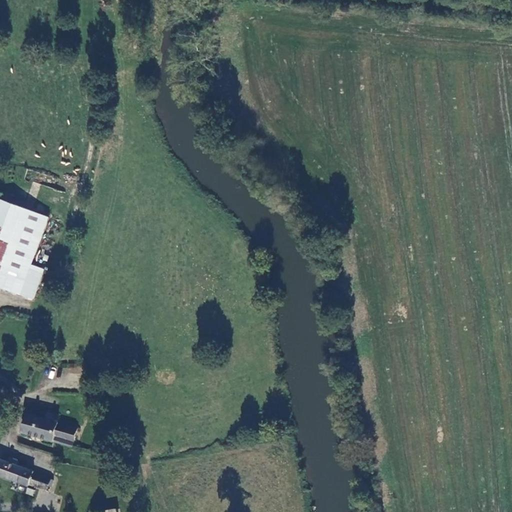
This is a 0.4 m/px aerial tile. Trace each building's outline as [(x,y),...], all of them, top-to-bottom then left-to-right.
[(33,268),(51,220),(0,201),(0,229),(5,231),(2,240),(11,247),(2,269),(28,280),(33,268)] [(0,229),(0,268),(2,269),(11,247),(2,240),(5,231),(0,229)] [(28,280),(2,269),(0,274),(0,289),(34,303),(44,273),(33,268),(28,280)] [(57,436),(75,441),(78,431),(60,425),(60,423),(28,413),(22,433),(55,443),(57,436)] [(0,460),(0,459),(0,475),(46,493),(50,481),(25,471),(26,470),(15,466),(9,463),(0,460)]
